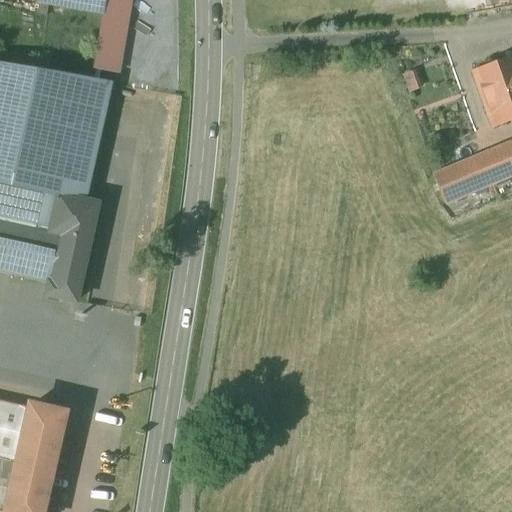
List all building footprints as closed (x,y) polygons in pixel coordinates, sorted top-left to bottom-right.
[(110,81),(0,61),(0,220),(56,233),(94,240),(100,202),(89,200),(110,81)] [(511,63),(468,78),(486,129),(511,120),(511,63)] [(400,75),(407,93),(425,86),(418,67),(400,75)] [(511,144),(435,176),(447,206),(511,180),(511,144)] [(93,242),(0,221),(0,276),(45,286),(43,301),(79,308),(93,242)] [(0,511),(45,511),(67,411),(23,401),(20,415),(0,410),(0,511)]
